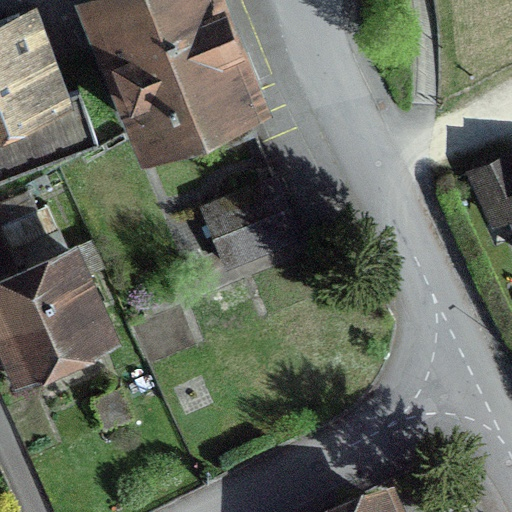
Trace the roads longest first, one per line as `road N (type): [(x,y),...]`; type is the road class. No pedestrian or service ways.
road 1 (residential): [(308,0),(318,49),(468,375)]
road 2 (residential): [(219,511),(468,375)]
